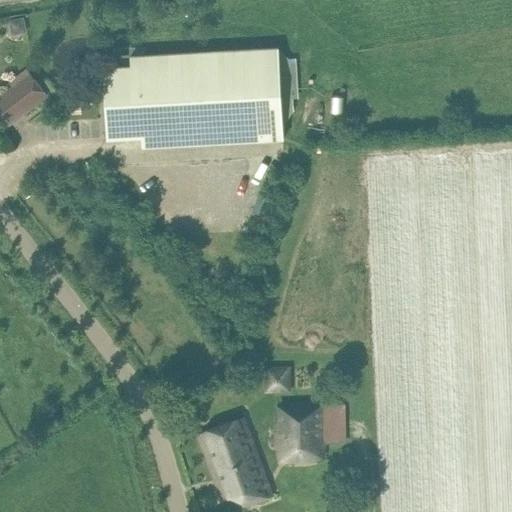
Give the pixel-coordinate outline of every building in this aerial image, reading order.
[(278,47),(120,56),(121,66),(105,67),(109,139),(283,129),(278,47)] [(46,95),(36,82),(23,92),(17,84),(0,97),(0,124),(3,128),(46,95)] [(269,370),(269,390),(291,389),(291,369),(269,370)] [(324,423),(324,403),(280,404),(280,420),(276,420),(276,425),(324,423)] [(213,473),(258,456),(243,417),(198,433),(213,473)] [(325,443),(324,423),(276,425),(277,445),(325,443)] [(213,473),(222,499),(239,493),(245,505),(272,496),(258,456),(213,473)]
